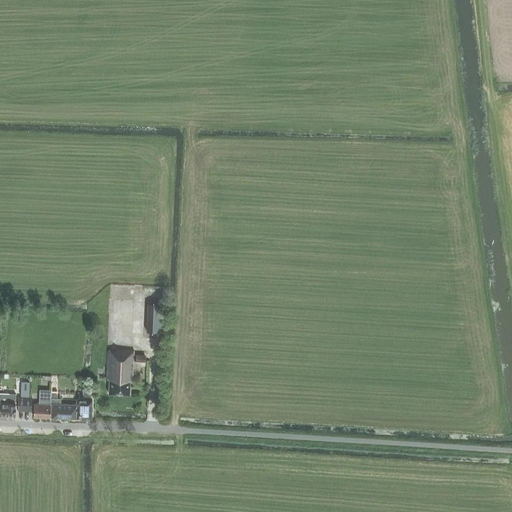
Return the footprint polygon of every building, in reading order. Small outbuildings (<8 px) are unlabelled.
[(132,377),(134,351),(116,350),(116,351),(108,351),(107,380),(109,380),(108,394),(129,395),(130,381),(131,381),(132,377)] [(136,357),(136,365),(144,365),(145,357),(136,357)] [(39,389),(38,404),(33,404),(33,417),(49,417),(50,390),(39,389)] [(0,393),(0,415),(14,416),(14,403),(15,394),(0,393)] [(50,398),(50,404),(51,404),(51,417),(61,418),(61,420),(65,420),(65,418),(88,418),(90,419),(91,399),(76,399),(76,404),(60,404),(60,398),(57,398),(50,398)]
